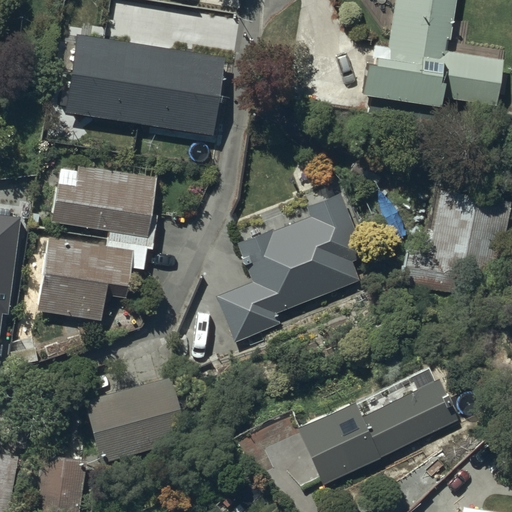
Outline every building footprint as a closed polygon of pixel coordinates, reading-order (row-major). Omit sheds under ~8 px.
[(452,0),(396,0),(389,55),(376,53),(375,60),(365,58),(361,88),(436,98),(437,91),(492,99),(497,61),(438,53),(441,31),(448,32),(452,0)] [(148,43),(77,31),(65,106),(136,118),(148,43)] [(219,54),(148,43),(136,118),(207,129),(219,54)] [(153,176),(77,163),(75,171),(60,169),(52,216),(109,226),(107,236),(144,242),(150,243),(155,213),(147,212),(153,176)] [(404,244),(397,281),(492,301),(511,203),(511,191),(440,177),(424,249),(404,244)] [(214,293),(232,340),(279,322),(274,311),(377,272),(345,188),(305,203),(310,215),(273,229),(272,226),(235,240),(250,279),(214,293)] [(144,242),(107,236),(105,246),(49,237),(38,306),(98,315),(102,289),(124,293),(128,263),(140,265),(144,242)] [(80,398),(98,461),(185,436),(166,373),(80,398)] [(356,402),(298,429),(322,484),(459,418),(439,380),(362,416),(356,402)] [(0,511),(2,511),(12,454),(0,452),(0,511)] [(78,511),(85,458),(38,453),(31,511),(78,511)]
